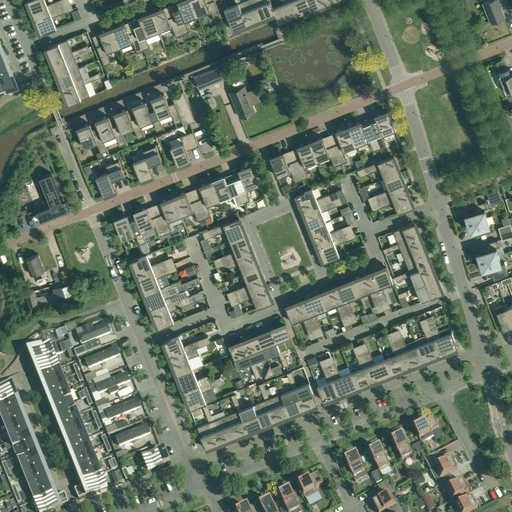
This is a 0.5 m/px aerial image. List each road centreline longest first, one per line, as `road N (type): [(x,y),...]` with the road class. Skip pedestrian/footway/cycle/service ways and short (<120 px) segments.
road 1 (residential): [(90,211),(402,86)]
road 2 (residential): [(481,351),(192,466)]
road 3 (residential): [(324,280),(293,203),(285,206),(247,222),(278,299)]
road 4 (residential): [(481,351),(437,204)]
road 5 (residential): [(142,341),(90,211)]
road 6 (residential): [(34,376),(18,385),(59,488),(68,491)]
road 7 (residential): [(192,466),(142,341)]
road 8 (residential): [(317,440),(439,391)]
road 9 (residential): [(68,491),(74,481),(34,376)]
road 10 (residential): [(192,466),(78,511)]
road 11 (residential): [(205,485),(317,440)]
